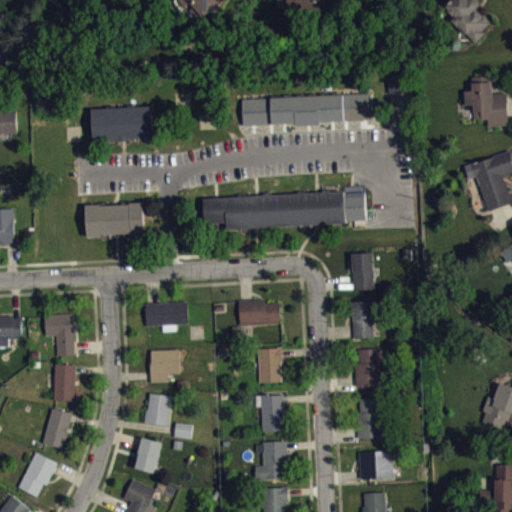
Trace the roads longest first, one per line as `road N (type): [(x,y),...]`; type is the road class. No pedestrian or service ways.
road 1 (residential): [(0,281),(308,269)]
road 2 (residential): [(325,511),(315,281),(308,269)]
road 3 (residential): [(74,511),(106,426),(112,376),(105,276)]
